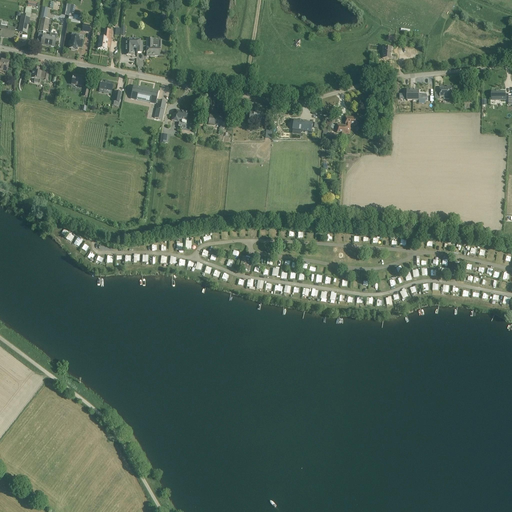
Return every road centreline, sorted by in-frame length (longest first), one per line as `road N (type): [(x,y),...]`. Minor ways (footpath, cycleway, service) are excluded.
road 1 (unclassified): [(511,243),(280,216),(117,240),(0,190)]
road 2 (residential): [(511,65),(365,81),(288,101),(0,50)]
road 3 (unclassified): [(162,511),(110,425),(0,338)]
